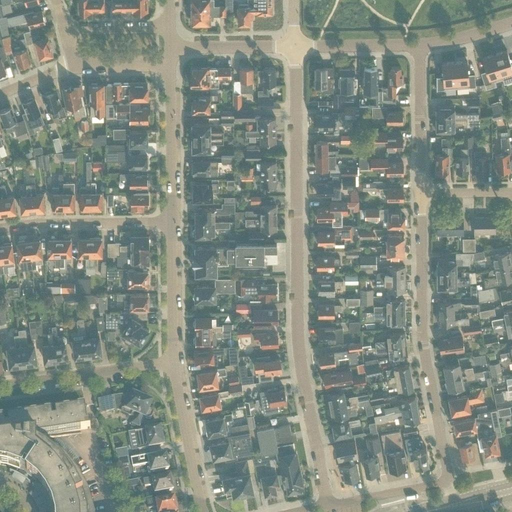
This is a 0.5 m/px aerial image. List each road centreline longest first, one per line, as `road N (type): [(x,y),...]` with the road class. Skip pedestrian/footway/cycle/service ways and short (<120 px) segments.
road 1 (residential): [(327,506),(297,335),(294,47)]
road 2 (residential): [(449,482),(422,342),(420,194)]
road 3 (residential): [(0,385),(174,363)]
road 4 (residential): [(0,228),(171,222)]
road 5 (residential): [(171,222),(169,64)]
road 6 (residential): [(203,511),(174,363)]
road 7 (residential): [(420,194),(419,45)]
road 8 (residential): [(174,363),(171,222)]
road 9 (residential): [(294,47),(419,45)]
road 10 (residential): [(169,47),(294,47)]
road 11 (residential): [(449,482),(327,506)]
